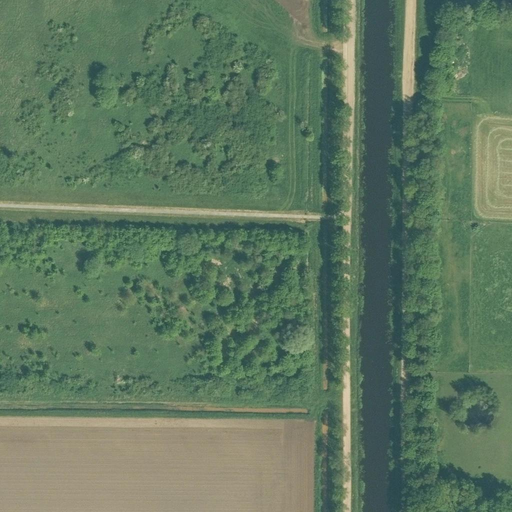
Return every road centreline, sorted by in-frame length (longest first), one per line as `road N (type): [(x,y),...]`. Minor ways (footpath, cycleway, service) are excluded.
road 1 (track): [(406,511),(412,0)]
road 2 (track): [(345,511),(347,213)]
road 3 (track): [(347,213),(350,0)]
